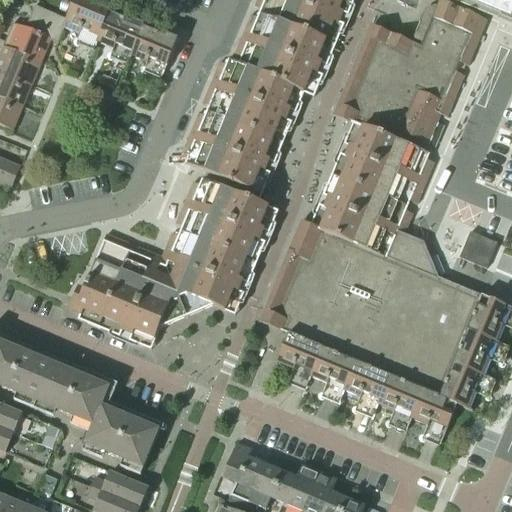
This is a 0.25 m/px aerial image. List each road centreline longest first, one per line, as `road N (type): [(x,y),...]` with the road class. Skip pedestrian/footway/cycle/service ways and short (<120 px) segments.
road 1 (residential): [(482,506),(0,311)]
road 2 (residential): [(0,232),(113,208),(136,194),(211,23),(230,0)]
